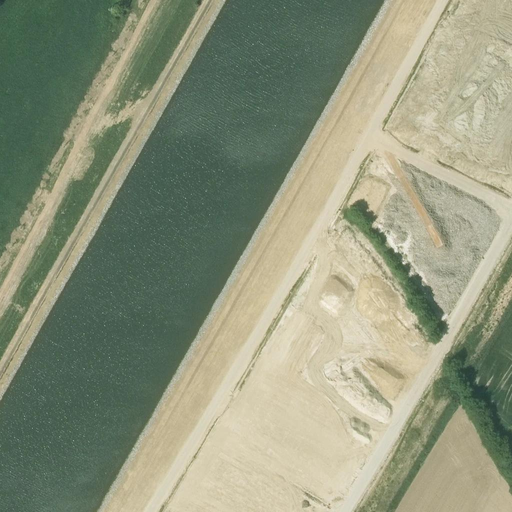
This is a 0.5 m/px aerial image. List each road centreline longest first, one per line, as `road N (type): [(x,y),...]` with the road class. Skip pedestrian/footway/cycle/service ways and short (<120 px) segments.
road 1 (unclassified): [(149,511),(274,306),(441,0)]
road 2 (track): [(440,345),(337,194)]
